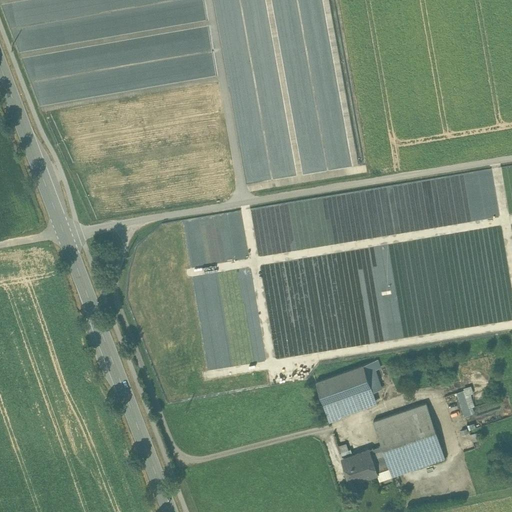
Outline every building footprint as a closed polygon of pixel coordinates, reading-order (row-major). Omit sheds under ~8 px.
[(375,329),(377,342),(417,335),(415,320),(403,323),(401,312),(390,314),(389,310),(384,311),(387,327),(375,329)] [(378,359),(364,364),(372,387),(373,391),(380,389),(374,369),(380,367),(378,359)] [(364,364),(316,381),(324,404),(325,404),(336,400),(344,397),(371,387),(371,388),(372,387),(364,364)] [(464,415),(478,411),(469,386),(456,390),(464,415)] [(371,387),(344,397),(348,410),(376,401),(373,391),(372,387),(371,388),(371,387)] [(344,397),(336,400),(341,413),(348,410),(344,397)] [(336,400),(325,404),(324,404),(330,421),(342,416),(341,413),(336,400)] [(427,402),(374,420),(385,453),(390,468),(392,475),(445,457),(427,402)] [(381,445),(370,449),(377,472),(390,468),(385,453),(384,454),(381,445)] [(351,448),(340,452),(343,459),(353,455),(351,448)] [(353,455),(343,459),(351,481),(377,472),(370,449),(353,455)]
